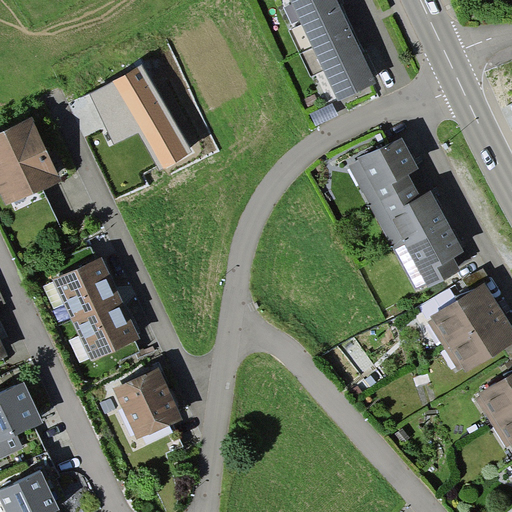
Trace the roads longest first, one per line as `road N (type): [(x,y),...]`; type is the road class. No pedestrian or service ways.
road 1 (residential): [(455,75),(325,139),(269,191),(243,251),(235,329)]
road 2 (residential): [(220,394),(193,387),(60,102)]
road 3 (residential): [(121,511),(0,259)]
road 4 (residential): [(235,329),(305,366),(430,511)]
road 5 (primary): [(455,75),(511,187)]
